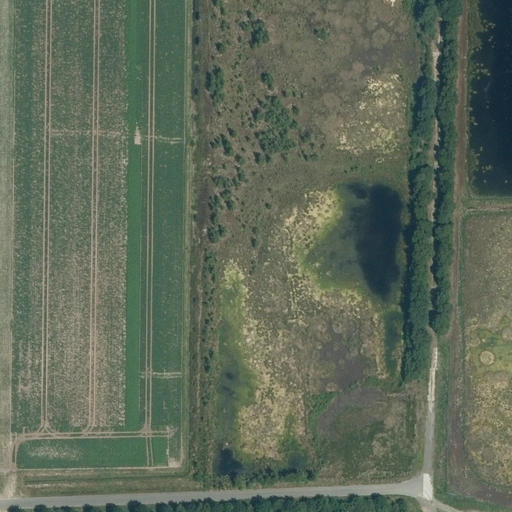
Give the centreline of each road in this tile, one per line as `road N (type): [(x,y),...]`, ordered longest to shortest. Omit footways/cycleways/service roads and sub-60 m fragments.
road 1 (track): [(439,0),(424,487),(451,511)]
road 2 (unclassified): [(0,504),(424,487)]
